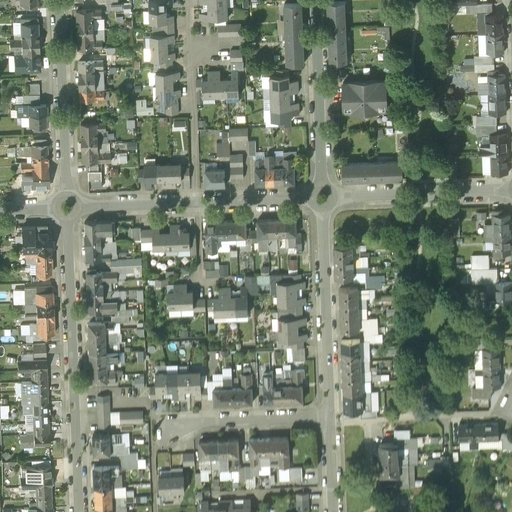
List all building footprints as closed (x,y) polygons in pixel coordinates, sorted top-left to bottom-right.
[(148,0),(149,11),(166,11),(166,5),(173,5),(172,0),(148,0)] [(226,0),(198,0),(199,4),(207,3),(208,8),(227,8),(226,0)] [(344,2),(327,3),(329,63),(347,62),(344,2)] [(301,4),(284,5),(286,65),(303,64),(301,4)] [(477,5),(465,6),(466,14),(492,13),(492,5),(477,5)] [(123,7),(123,18),(132,17),(132,7),(123,7)] [(227,8),(208,8),(208,13),(199,14),(199,20),(202,20),(214,20),(224,19),(227,19),(227,8)] [(93,11),(77,12),(77,21),(93,21),(93,19),(93,11)] [(101,11),(93,11),(93,19),(101,18),(101,11)] [(166,11),(149,11),(150,24),(161,24),(174,23),(173,16),(166,16),(166,11)] [(502,15),(485,16),(486,35),(503,34),(502,15)] [(93,21),(77,21),(78,31),(94,30),(93,21)] [(38,23),(20,24),(20,35),(38,34),(38,23)] [(370,25),(370,35),(383,35),(383,25),(370,25)] [(94,30),(78,31),(78,40),(94,39),(94,30)] [(104,30),(94,30),(94,39),(94,41),(102,41),(104,41),(104,30)] [(38,34),(20,35),(21,35),(21,40),(21,45),(38,44),(38,34)] [(503,34),(486,35),(486,54),(503,53),(503,34)] [(162,36),(150,36),(151,48),(167,48),(167,43),(174,42),(174,35),(162,36)] [(94,39),(78,40),(78,50),(94,49),(94,41),(94,39)] [(102,41),(94,41),(94,49),(102,49),(102,41)] [(38,44),(21,45),(21,50),(21,55),(38,55),(38,44)] [(167,48),(151,48),(151,61),(160,60),(172,60),(175,60),(175,53),(168,53),(167,48)] [(38,55),(21,55),(21,56),(22,66),(26,66),(39,65),(38,55)] [(493,56),(474,57),(474,65),(476,65),(477,65),(494,64),(493,56)] [(95,61),(79,62),(79,72),(95,71),(95,69),(95,61)] [(103,61),(95,61),(95,69),(103,69),(103,61)] [(95,71),(79,72),(80,81),(96,80),(95,71)] [(220,79),(220,71),(214,72),(215,98),(226,97),(226,79),(220,79)] [(231,79),(226,79),(226,97),(239,97),(238,71),(231,71),(231,79)] [(161,73),(155,73),(156,85),(173,85),(173,79),(180,79),(179,72),(172,72),(161,73)] [(214,72),(208,72),(208,80),(202,80),(202,92),(202,98),(203,98),(215,98),(214,72)] [(276,76),(269,77),(270,88),(298,87),(297,81),(289,81),(288,76),(276,76)] [(498,76),(487,76),(488,95),(505,94),(504,76),(498,76)] [(96,80),(80,81),(80,90),(96,90),(96,80)] [(377,81),(350,82),(350,83),(343,83),(344,112),(351,112),(379,111),(386,110),(385,82),(378,82),(377,81)] [(173,85),(156,85),(156,98),(165,98),(177,97),(180,97),(180,90),(173,90),(173,85)] [(298,87),(270,88),(270,99),(289,98),(289,93),(298,93),(298,87)] [(96,90),(80,90),(80,100),(96,99),(96,92),(96,90)] [(104,91),(96,92),(96,99),(104,99),(104,91)] [(505,94),(488,95),(489,114),(506,113),(505,94)] [(39,95),(28,95),(24,95),(24,102),(24,106),(39,105),(39,95)] [(165,98),(156,98),(157,109),(166,109),(166,103),(165,98)] [(289,98),(270,99),(270,110),(298,109),(298,103),(289,103),(289,98)] [(24,106),(16,106),(16,110),(16,117),(21,117),(29,117),(28,117),(45,116),(46,116),(45,105),(39,105),(24,106)] [(298,109),(270,110),(271,122),(278,121),(290,121),(290,115),(299,115),(298,109)] [(45,116),(28,117),(29,117),(29,127),(33,127),(46,127),(45,116)] [(29,117),(21,117),(21,128),(29,128),(29,127),(29,117)] [(496,125),(496,117),(476,117),(477,126),(496,125)] [(97,124),(81,125),(82,134),(98,134),(98,131),(97,124)] [(496,125),(477,126),(477,136),(482,136),(482,155),(490,155),(489,136),(497,136),(496,125)] [(98,134),(82,134),(82,144),(98,143),(98,134)] [(497,136),(489,136),(490,155),(507,154),(506,135),(497,136)] [(98,143),(82,144),(82,153),(98,152),(98,143)] [(34,146),(31,146),(31,157),(47,156),(46,145),(34,146)] [(82,153),(82,163),(88,163),(99,163),(99,155),(98,152),(82,153)] [(283,160),(283,152),(274,153),(274,168),(283,167),(283,160)] [(111,154),(99,155),(99,163),(101,162),(111,162),(111,154)] [(507,154),(490,155),(491,174),(508,173),(507,154)] [(490,155),(482,155),(483,175),(491,174),(490,155)] [(47,156),(31,157),(31,162),(31,167),(47,166),(47,156)] [(293,159),(285,159),(285,160),(283,160),(283,167),(293,167),(293,159)] [(265,160),(254,160),(255,185),(265,184),(265,168),(265,160)] [(88,163),(88,166),(92,166),(98,166),(99,171),(102,171),(101,167),(101,162),(99,163),(88,163)] [(204,162),(205,171),(216,170),(216,162),(204,162)] [(402,162),(342,164),(342,182),(402,179),(402,162)] [(168,163),(156,164),(157,181),(163,181),(163,188),(169,188),(168,163)] [(181,163),(168,163),(169,188),(176,187),(176,181),(182,180),(181,168),(181,163)] [(156,164),(144,164),(144,169),(145,181),(145,188),(152,188),(152,181),(157,181),(156,164)] [(47,166),(31,167),(32,172),(32,177),(48,177),(47,166)] [(283,167),(274,168),(275,184),(284,184),(283,167)] [(293,167),(283,167),(284,184),(294,183),(294,180),(293,173),(293,167)] [(189,168),(181,168),(182,180),(186,180),(189,180),(189,168)] [(274,168),(265,168),(265,184),(275,184),(274,168)] [(216,170),(205,171),(205,187),(225,186),(224,176),(224,170),(216,170)] [(99,171),(88,172),(88,181),(102,180),(102,175),(102,171),(99,171)] [(48,177),(32,177),(32,182),(32,188),(48,187),(48,177)] [(486,210),(476,211),(477,218),(487,217),(486,210)] [(502,216),(492,216),(493,235),(510,235),(509,216),(502,216)] [(295,219),(285,220),(286,236),(293,236),(296,236),(296,235),(295,219)] [(267,220),(257,221),(257,230),(252,231),(253,243),(258,243),(258,248),(268,248),(268,237),(267,220)] [(276,220),(267,220),(268,237),(277,236),(276,220)] [(285,220),(276,220),(277,236),(286,236),(285,220)] [(458,220),(450,220),(450,237),(459,236),(458,220)] [(245,221),(235,222),(236,238),(245,238),(246,237),(246,231),(245,221)] [(114,222),(85,223),(85,242),(102,242),(110,241),(111,241),(111,232),(115,232),(114,222)] [(217,222),(207,223),(208,251),(218,250),(217,239),(217,222)] [(226,222),(217,222),(217,239),(227,238),(226,222)] [(235,222),(226,222),(227,238),(236,238),(235,222)] [(170,226),(170,232),(165,233),(165,250),(177,249),(177,225),(170,226)] [(189,232),(183,232),(183,225),(177,225),(177,249),(189,249),(190,249),(190,244),(189,232)] [(165,233),(159,233),(159,226),(152,226),(152,230),(153,242),(153,250),(165,250),(165,233)] [(47,227),(22,228),(22,243),(34,243),(34,232),(47,232),(47,227)] [(140,228),(132,229),(132,240),(141,240),(140,231),(140,228)] [(47,232),(34,232),(34,243),(50,242),(50,232),(47,232)] [(510,235),(493,235),(493,254),(504,254),(511,254),(510,235)] [(110,241),(102,242),(102,251),(102,261),(111,261),(110,241)] [(50,242),(34,243),(35,253),(50,253),(50,242)] [(85,242),(85,251),(102,251),(102,242),(85,242)] [(35,253),(34,243),(22,243),(23,254),(24,254),(35,253)] [(352,247),(333,247),(334,258),(352,257),(352,247)] [(102,251),(85,251),(86,262),(92,261),(98,261),(102,261),(102,251)] [(50,253),(35,253),(35,258),(35,263),(51,263),(50,253)] [(352,257),(334,258),(334,268),(353,268),(352,257)] [(489,257),(471,257),(471,269),(489,269),(489,257)] [(141,258),(127,259),(117,260),(115,261),(115,266),(141,265),(141,258)] [(51,263),(35,263),(35,264),(36,274),(38,274),(49,274),(51,274),(51,263)] [(288,275),(298,275),(297,263),(287,263),(288,275)] [(115,266),(111,267),(111,273),(111,274),(117,273),(120,274),(129,273),(129,274),(141,273),(141,265),(115,266)] [(353,268),(334,268),(335,279),(353,278),(353,268)] [(489,269),(471,269),(472,284),(494,283),(499,283),(498,280),(497,280),(496,269),(489,269)] [(89,273),(86,273),(87,283),(103,283),(103,273),(96,273),(89,273)] [(111,273),(103,273),(103,283),(118,282),(117,273),(111,274),(111,273)] [(288,275),(281,275),(282,283),(301,282),(300,275),(298,275),(288,275)] [(282,283),(277,283),(277,294),(296,293),(296,288),(305,288),(305,282),(282,283)] [(103,292),(103,283),(87,283),(87,293),(103,292)] [(499,283),(494,283),(495,293),(495,303),(511,301),(511,289),(511,283),(499,283)] [(174,292),(168,293),(168,310),(181,309),(180,285),(174,285),(174,292)] [(187,285),(180,285),(181,309),(193,309),(193,300),(193,292),(187,292),(187,285)] [(23,288),(12,288),(12,303),(23,303),(23,288)] [(35,288),(24,288),(24,304),(36,304),(35,293),(35,291),(35,288)] [(224,288),(218,289),(219,297),(213,298),(213,300),(214,312),(214,317),(225,316),(224,288)] [(231,297),(230,288),(224,288),(225,316),(236,316),(236,297),(231,297)] [(247,288),(240,288),(241,297),(236,297),(236,316),(248,315),(247,288)] [(358,288),(339,288),(339,299),(358,299),(358,293),(358,288)] [(39,293),(35,293),(36,304),(52,303),(52,292),(49,293),(39,293)] [(103,292),(87,293),(88,302),(104,301),(103,292)] [(112,292),(103,292),(104,301),(110,301),(112,301),(112,292)] [(296,293),(277,294),(278,306),(302,305),(306,305),(305,298),(297,298),(296,293)] [(495,293),(487,293),(488,303),(495,303),(495,293)] [(358,299),(339,299),(340,310),(358,309),(358,299)] [(104,301),(88,302),(88,312),(104,311),(104,301)] [(112,301),(110,301),(104,301),(104,311),(115,311),(117,311),(116,301),(112,301)] [(52,303),(36,304),(36,309),(36,314),(53,313),(52,303)] [(358,309),(340,310),(340,320),(359,320),(358,309)] [(53,313),(36,314),(36,319),(37,324),(53,324),(53,313)] [(302,318),(278,319),(278,331),(298,330),(298,325),(306,325),(306,318),(302,318)] [(369,319),(359,320),(359,329),(363,329),(363,328),(369,328),(369,319)] [(377,319),(369,319),(369,328),(377,328),(377,319)] [(359,320),(340,320),(340,331),(359,330),(359,329),(359,320)] [(105,323),(88,324),(89,335),(105,334),(105,331),(105,323)] [(53,324),(37,324),(37,325),(37,330),(37,335),(50,335),(54,334),(53,324)] [(298,330),(278,331),(279,342),(291,342),(303,341),(307,341),(307,335),(298,335),(298,330)] [(105,334),(89,335),(89,344),(106,344),(105,334)] [(117,334),(105,334),(106,344),(117,343),(117,334)] [(498,339),(478,339),(478,347),(499,346),(498,339)] [(360,340),(341,340),(341,352),(360,351),(360,341),(360,340)] [(368,342),(364,342),(364,341),(360,341),(360,351),(368,351),(368,342)] [(106,344),(89,344),(90,354),(106,353),(106,344)] [(44,345),(33,345),(33,357),(45,357),(44,345)] [(303,348),(292,349),(293,362),(305,361),(304,348),(303,348)] [(499,350),(482,351),(482,370),(500,369),(499,350)] [(360,351),(341,352),(342,362),(360,361),(360,351)] [(368,351),(360,351),(360,361),(368,361),(368,351)] [(106,353),(90,354),(90,363),(106,363),(106,354),(106,353)] [(118,353),(106,354),(106,363),(118,363),(118,353)] [(31,360),(17,361),(18,372),(31,372),(31,361),(31,360)] [(46,360),(31,361),(31,372),(46,371),(46,360)] [(360,361),(342,362),(342,372),(361,372),(360,361)] [(106,363),(90,363),(90,373),(107,372),(106,363)] [(251,369),(243,369),(243,374),(241,374),(241,388),(242,404),(252,404),(251,374),(251,369)] [(500,369),(482,370),(483,389),(490,389),(500,388),(500,369)] [(46,371),(31,372),(31,377),(31,382),(46,382),(46,371)] [(107,372),(90,373),(91,384),(97,384),(103,384),(115,383),(115,372),(107,372)] [(189,372),(178,373),(179,400),(185,400),(185,391),(190,391),(189,372)] [(200,372),(189,372),(190,391),(194,391),(195,400),(201,400),(201,388),(200,372)] [(361,372),(342,372),(342,383),(361,382),(361,372)] [(166,373),(155,374),(156,388),(156,400),(156,401),(163,401),(162,392),(167,392),(166,373)] [(178,373),(166,373),(167,392),(172,392),(173,401),(179,400),(178,373)] [(146,375),(137,375),(138,388),(147,388),(146,375)] [(232,376),(222,377),(222,381),(223,389),(232,389),(232,376)] [(282,378),(273,379),(273,382),(273,387),(283,387),(282,378)] [(292,378),(282,378),(283,387),(292,386),(292,378)] [(301,378),(294,378),(294,386),(302,386),(301,378)] [(222,381),(213,381),(213,383),(213,389),(223,389),(222,381)] [(31,382),(21,383),(22,394),(32,393),(31,382)] [(46,382),(31,382),(32,393),(47,393),(46,382)] [(361,382),(342,383),(343,394),(362,393),(361,382)] [(292,386),(283,387),(283,403),(293,402),(292,386)] [(294,386),(292,386),(293,402),(302,402),(302,386),(294,386)] [(271,387),(263,387),(264,404),(274,403),(273,387),(271,387)] [(283,387),(273,387),(274,403),(283,403),(283,387)] [(241,388),(232,389),(233,405),(242,404),(241,388)] [(223,389),(213,389),(213,400),(214,406),(224,405),(223,389)] [(232,389),(223,389),(224,405),(233,405),(232,389)] [(483,389),(472,389),(472,399),(491,398),(490,389),(483,389)] [(32,393),(22,394),(22,404),(32,404),(32,393)] [(47,393),(32,393),(32,404),(47,403),(47,393)] [(362,393),(343,394),(344,413),(360,412),(372,412),(371,393),(362,393)] [(47,403),(32,404),(32,410),(33,415),(48,414),(47,403)] [(372,412),(360,412),(360,419),(377,419),(376,411),(372,412)] [(119,413),(110,413),(111,425),(120,425),(119,413)] [(48,414),(33,415),(33,425),(48,425),(48,414)] [(48,425),(33,425),(33,431),(33,436),(48,435),(48,425)] [(479,425),(459,426),(459,432),(460,443),(479,442),(479,425)] [(497,425),(479,425),(479,442),(498,442),(497,425)] [(509,434),(501,434),(502,450),(509,449),(511,452),(511,437),(509,435),(509,434)] [(48,435),(33,436),(33,441),(34,447),(49,446),(48,435)] [(109,435),(93,435),(93,445),(109,445),(110,445),(109,435)] [(268,439),(259,440),(260,456),(269,456),(268,439)] [(278,439),(268,439),(269,456),(278,455),(278,439)] [(288,439),(278,439),(278,455),(289,455),(288,439)] [(407,439),(407,445),(398,445),(398,455),(406,455),(408,455),(416,455),(415,439),(407,439)] [(259,440),(250,440),(250,456),(260,456),(259,440)] [(218,441),(209,442),(210,458),(219,458),(218,441)] [(228,441),(218,441),(219,458),(228,457),(228,441)] [(238,441),(228,441),(228,457),(238,457),(238,441)] [(209,442),(199,442),(200,458),(210,458),(209,442)] [(109,445),(93,445),(94,456),(118,455),(118,454),(125,454),(125,444),(110,445),(109,445)] [(394,445),(379,446),(380,456),(398,455),(398,445),(394,445)] [(278,455),(269,456),(270,467),(279,466),(278,455)] [(289,455),(278,455),(279,466),(279,470),(289,469),(289,455)] [(398,455),(380,456),(380,467),(399,466),(398,461),(398,455)] [(407,461),(398,461),(399,466),(408,466),(408,455),(406,455),(407,461)] [(416,455),(408,455),(408,466),(413,466),(416,466),(416,455)] [(260,456),(250,456),(251,465),(260,464),(260,456)] [(269,456),(260,456),(260,464),(261,467),(270,467),(269,456)] [(228,457),(219,458),(220,469),(220,470),(229,469),(228,457)] [(238,457),(228,457),(229,469),(229,472),(231,472),(238,472),(238,468),(238,465),(239,465),(238,457)] [(210,458),(200,458),(201,471),(210,470),(210,469),(210,458)] [(219,458),(210,458),(210,469),(212,469),(220,469),(219,458)] [(137,461),(121,461),(122,469),(138,469),(137,461)] [(399,466),(380,467),(381,478),(396,477),(399,477),(399,466)] [(409,481),(408,466),(399,466),(399,477),(396,477),(396,482),(409,481)] [(32,477),(21,477),(22,488),(28,488),(28,483),(35,483),(35,477),(50,476),(50,467),(32,468),(32,477)] [(119,467),(111,468),(111,467),(110,467),(110,468),(111,488),(119,488),(119,467)] [(110,468),(94,468),(95,489),(111,488),(110,468)] [(289,469),(289,482),(302,482),(302,469),(289,469)] [(50,476),(35,477),(35,483),(35,488),(50,487),(50,476)] [(160,477),(159,477),(159,494),(165,494),(166,501),(172,500),(171,476),(160,477)] [(183,476),(171,476),(172,500),(179,500),(179,493),(184,493),(184,476),(183,476)] [(50,487),(35,488),(36,493),(36,499),(51,498),(50,487)] [(111,488),(95,489),(95,499),(112,498),(111,488)] [(119,488),(111,488),(112,498),(130,497),(130,491),(126,491),(126,488),(119,488)] [(130,497),(112,498),(112,508),(125,507),(124,503),(130,503),(130,497)] [(51,498),(36,499),(36,504),(36,509),(51,509),(51,498)] [(112,498),(95,499),(95,508),(112,508),(112,498)] [(250,511),(250,500),(243,500),(244,507),(238,508),(238,511),(250,511)] [(219,501),(219,508),(214,509),(213,511),(226,511),(226,501),(219,501)] [(238,511),(238,508),(233,508),(233,501),(226,501),(226,511),(238,511)] [(208,509),(208,502),(201,502),(201,511),(213,511),(214,509),(208,509)]
